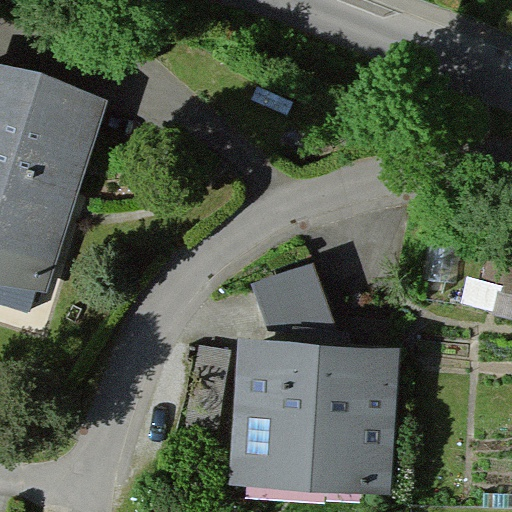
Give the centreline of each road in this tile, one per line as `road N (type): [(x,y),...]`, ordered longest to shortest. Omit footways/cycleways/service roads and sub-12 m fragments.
road 1 (residential): [(511,127),(218,247),(146,340),(93,511)]
road 2 (residential): [(311,0),(511,77)]
